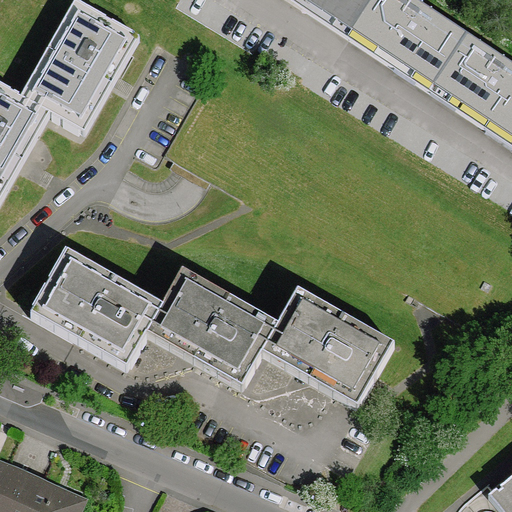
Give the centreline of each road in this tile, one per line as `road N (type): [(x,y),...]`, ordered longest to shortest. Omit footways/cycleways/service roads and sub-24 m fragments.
road 1 (residential): [(0,396),(262,511)]
road 2 (unknown): [(0,327),(249,439)]
